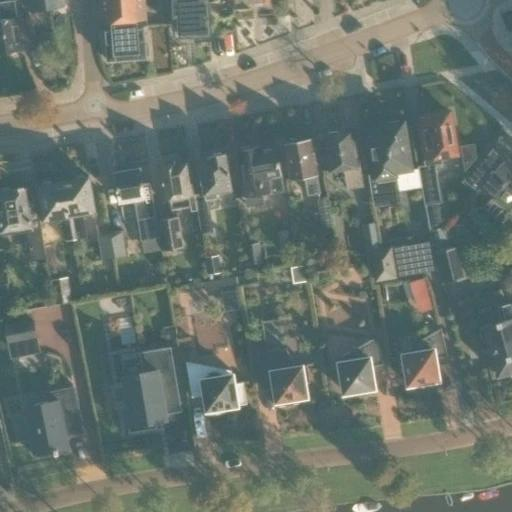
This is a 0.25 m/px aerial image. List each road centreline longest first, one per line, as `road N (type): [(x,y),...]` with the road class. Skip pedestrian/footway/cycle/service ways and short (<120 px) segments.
road 1 (residential): [(511,429),(95,496),(41,511)]
road 2 (residential): [(94,109),(122,115),(223,91),(464,5)]
